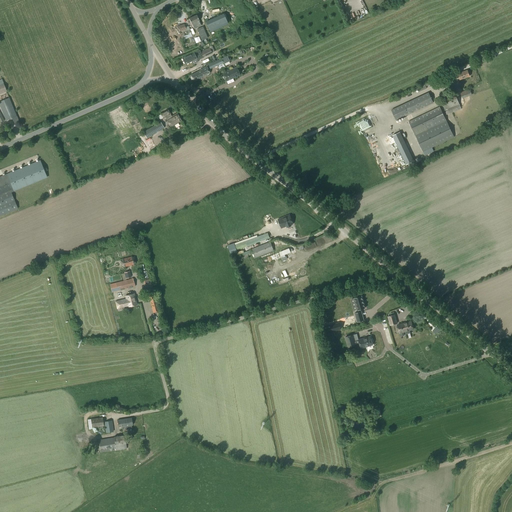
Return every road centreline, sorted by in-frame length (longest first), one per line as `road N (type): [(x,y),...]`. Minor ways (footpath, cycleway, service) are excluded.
road 1 (residential): [(109,417),(168,401),(154,343),(394,272)]
road 2 (unclassified): [(394,272),(254,161),(175,83)]
road 3 (unclassified): [(0,147),(143,82)]
road 4 (track): [(511,47),(420,94),(371,108)]
road 5 (unclassified): [(511,369),(394,272)]
road 6 (track): [(374,491),(511,441)]
